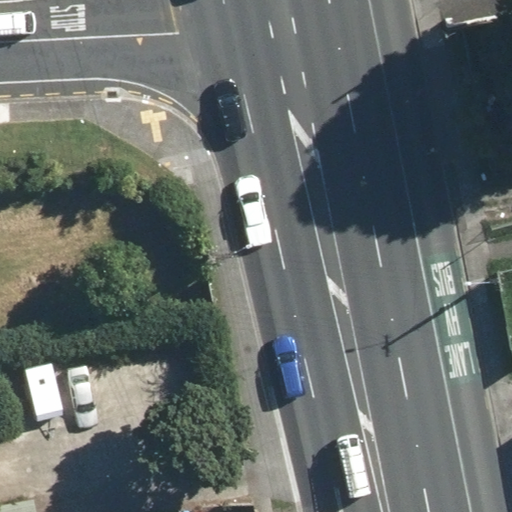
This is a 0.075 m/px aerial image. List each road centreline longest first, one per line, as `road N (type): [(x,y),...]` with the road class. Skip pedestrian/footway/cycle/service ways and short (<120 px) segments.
road 1 (primary): [(301,24),(403,511)]
road 2 (residential): [(301,24),(0,41)]
